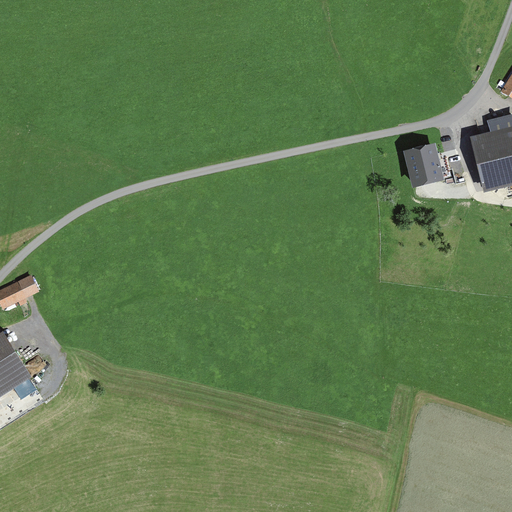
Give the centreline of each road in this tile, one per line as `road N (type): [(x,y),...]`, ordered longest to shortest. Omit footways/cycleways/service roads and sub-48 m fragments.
road 1 (track): [(0,280),(53,231),(120,194),(371,139)]
road 2 (track): [(511,204),(487,202),(475,189),(457,111)]
